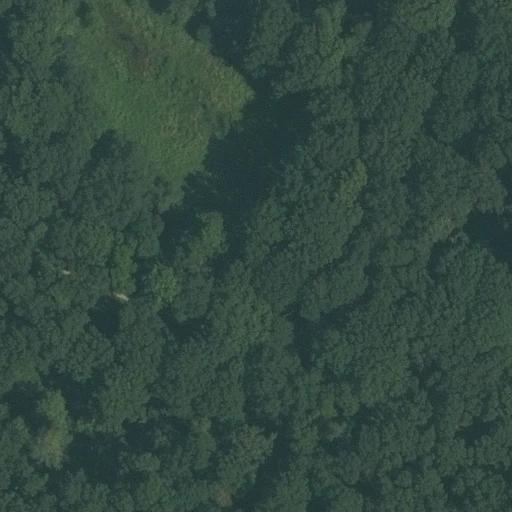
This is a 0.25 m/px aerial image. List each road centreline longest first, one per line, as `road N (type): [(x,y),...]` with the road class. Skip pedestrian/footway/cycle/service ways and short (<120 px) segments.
road 1 (track): [(196,332),(511,335)]
road 2 (track): [(0,241),(196,332)]
road 3 (track): [(80,511),(196,332)]
